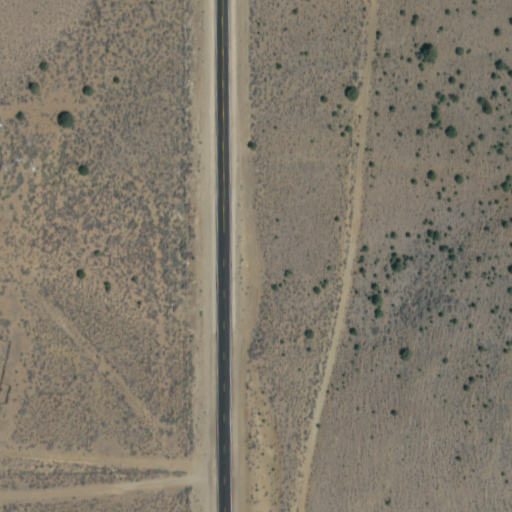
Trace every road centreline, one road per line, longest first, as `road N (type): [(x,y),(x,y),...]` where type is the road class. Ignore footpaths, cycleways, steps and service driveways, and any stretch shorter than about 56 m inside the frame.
road 1 (tertiary): [(208,511),(218,0)]
road 2 (track): [(208,472),(0,496)]
